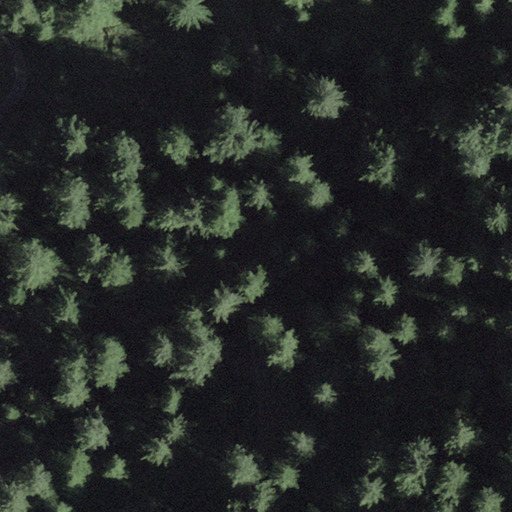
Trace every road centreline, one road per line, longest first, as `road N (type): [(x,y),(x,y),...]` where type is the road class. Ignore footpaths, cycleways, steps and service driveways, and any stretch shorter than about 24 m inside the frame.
road 1 (track): [(248,0),(293,84),(266,240),(281,384),(299,438),(288,511)]
road 2 (track): [(0,157),(42,81),(13,0)]
